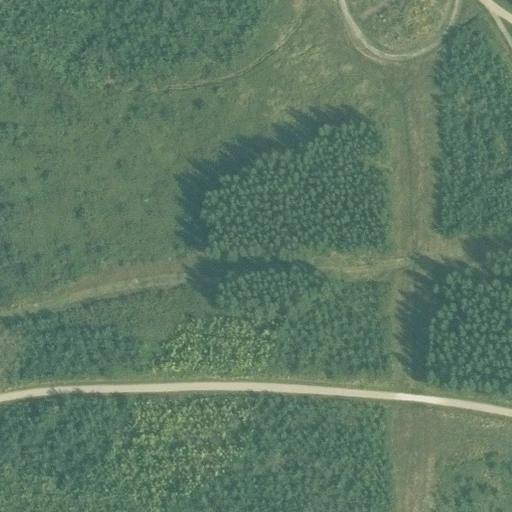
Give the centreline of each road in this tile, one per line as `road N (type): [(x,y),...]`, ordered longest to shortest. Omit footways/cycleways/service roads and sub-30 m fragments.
road 1 (track): [(0,321),(140,281),(414,266),(511,250)]
road 2 (track): [(411,511),(411,57)]
